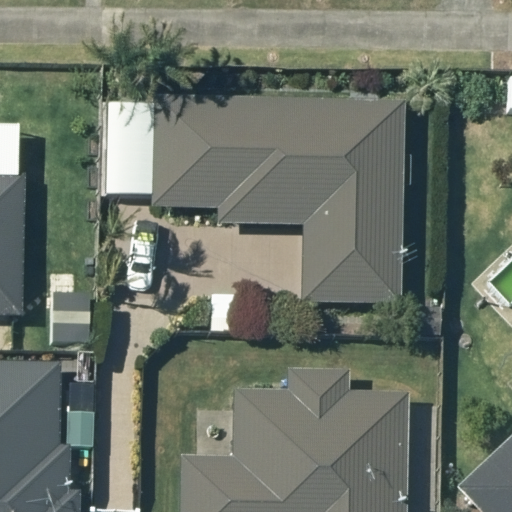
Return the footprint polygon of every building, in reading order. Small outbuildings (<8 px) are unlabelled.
[(511,77),(496,78),(496,102),(511,102),(511,77)] [(392,106),(141,101),(138,210),(206,213),(206,227),(291,229),(289,306),(388,308),(392,106)] [(0,314),(6,314),(10,186),(0,185),(0,314)] [(44,298),(43,342),(82,343),(84,299),(44,298)] [(390,337),(429,338),(430,311),(391,309),(390,337)] [(0,511),(65,511),(66,498),(56,498),(57,449),(45,449),(48,369),(0,367),(0,511)] [(167,461),(166,511),(394,511),(396,398),(337,398),(337,374),(276,374),(276,394),(222,393),(221,462),(167,461)] [(59,417),(59,448),(81,448),(81,417),(59,417)] [(511,511),(511,454),(457,506),(462,511),(511,511)]
